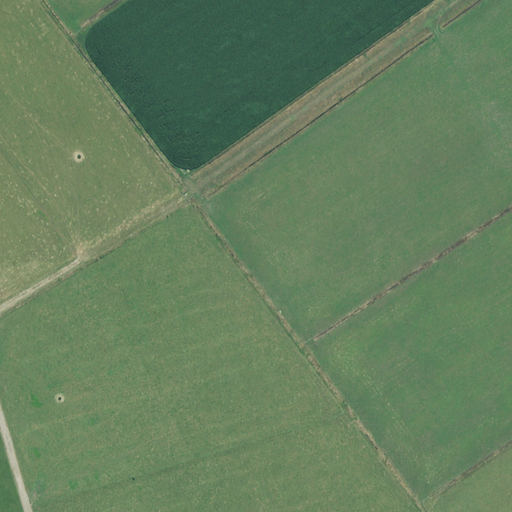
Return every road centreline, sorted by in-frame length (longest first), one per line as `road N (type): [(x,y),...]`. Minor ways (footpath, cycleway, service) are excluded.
road 1 (track): [(0,310),(195,187),(455,0)]
road 2 (track): [(38,511),(0,376)]
